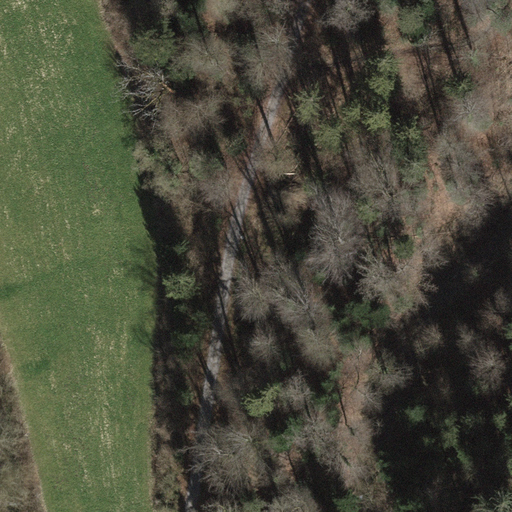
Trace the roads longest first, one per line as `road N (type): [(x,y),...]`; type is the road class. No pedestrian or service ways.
road 1 (track): [(191,511),(273,110),(312,0)]
road 2 (track): [(287,70),(480,51),(511,3)]
